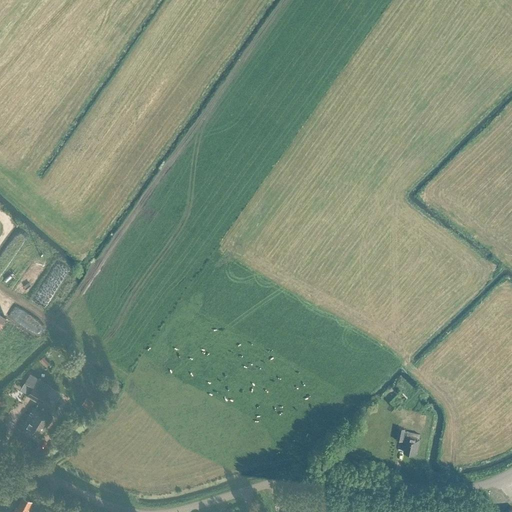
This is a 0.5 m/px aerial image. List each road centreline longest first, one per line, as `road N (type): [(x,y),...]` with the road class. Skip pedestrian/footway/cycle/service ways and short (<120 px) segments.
road 1 (unclassified): [(511,473),(457,492),(270,487),(190,511)]
road 2 (unclassified): [(117,511),(0,459)]
